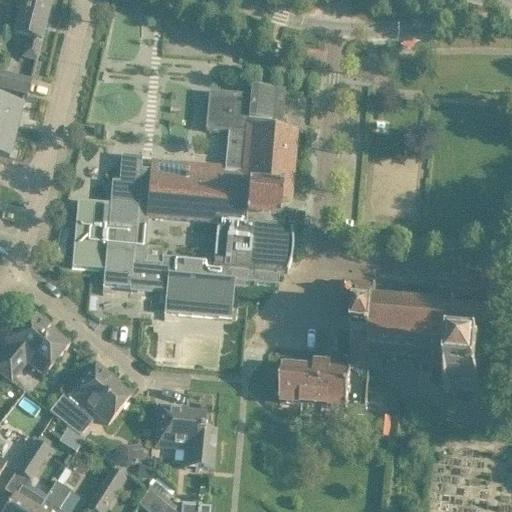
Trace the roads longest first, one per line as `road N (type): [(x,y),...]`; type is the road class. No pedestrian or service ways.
road 1 (residential): [(242,390),(150,382),(13,271)]
road 2 (residential): [(317,241),(511,251)]
road 3 (residential): [(40,185),(83,0)]
road 4 (residential): [(330,57),(317,241)]
road 5 (tertiary): [(333,30),(511,21)]
road 6 (residential): [(317,241),(313,316),(265,313)]
